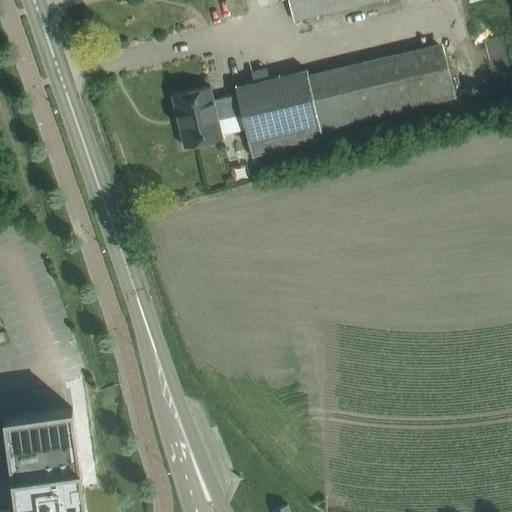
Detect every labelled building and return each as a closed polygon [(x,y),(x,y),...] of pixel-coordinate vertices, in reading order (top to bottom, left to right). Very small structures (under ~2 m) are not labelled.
[(288,0),(293,20),(376,0),(288,0)] [(321,130),(454,98),(440,40),(307,72),(306,69),(234,86),(236,93),(213,99),(210,85),(171,94),(184,146),(222,137),(222,135),(245,130),(251,156),(323,139),(321,130)] [(21,307),(6,310),(10,329),(25,327),(21,307)] [(4,417),(14,490),(14,491),(14,492),(14,493),(15,494),(17,511),(86,511),(81,473),(72,407),(4,417)] [(289,511),(287,503),(273,508),(274,511),(289,511)]
